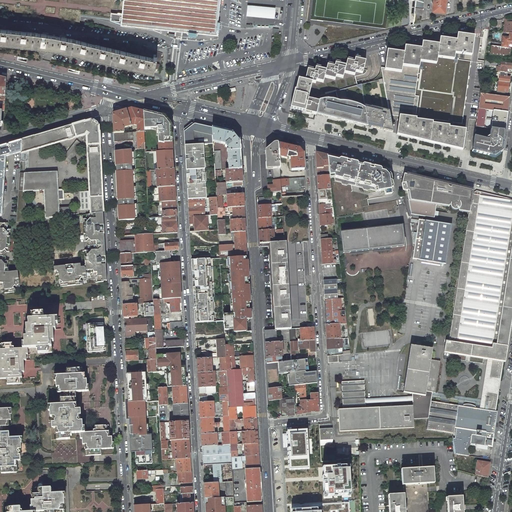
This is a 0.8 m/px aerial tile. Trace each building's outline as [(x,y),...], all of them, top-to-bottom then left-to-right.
[(123,0),(122,13),(117,13),(117,18),(113,18),(113,20),(113,21),(121,24),(144,27),(162,29),(162,27),(167,27),(167,29),(168,29),(191,32),(208,34),(208,33),(211,33),(213,33),(215,18),(216,18),(217,15),(215,15),(216,12),(216,11),(216,0),(123,0)] [(423,0),(415,0),(414,14),(422,14),(423,0)] [(432,0),(432,2),(433,2),(432,9),(444,11),(445,1),(445,0),(432,0)] [(274,18),(275,7),(262,6),(247,5),(246,16),(261,17),(274,18)] [(211,35),(218,36),(219,27),(220,19),(215,18),(213,33),(211,33),(211,35)] [(161,57),(162,53),(146,48),(145,54),(141,52),(140,55),(126,52),(126,49),(122,47),(121,51),(114,49),(114,47),(110,46),(110,48),(106,47),(106,44),(102,43),(101,46),(86,43),(87,41),(87,40),(85,39),(83,38),(82,42),(61,37),(47,35),(34,33),(34,31),(31,30),(30,32),(26,32),(27,29),(22,29),(22,32),(6,30),(7,26),(2,26),(2,29),(0,29),(0,42),(13,44),(29,46),(52,50),(68,52),(74,54),(93,58),(111,63),(131,68),(150,72),(153,72),(154,68),(159,69),(161,60),(161,57)] [(511,45),(511,33),(509,34),(509,35),(509,38),(503,37),(502,43),(502,47),(508,48),(508,45),(511,45)] [(385,68),(381,67),(383,80),(387,102),(389,112),(389,115),(399,116),(397,134),(407,135),(407,132),(414,133),(413,136),(413,137),(430,139),(429,141),(440,143),(440,140),(446,141),(446,143),(446,145),(459,147),(463,147),(465,130),(451,128),(452,120),(449,120),(448,126),(432,124),(432,123),(418,121),(419,115),(416,114),(418,96),(415,96),(419,68),(423,68),(424,60),(437,62),(438,55),(454,58),(454,62),(457,62),(458,52),(463,53),(463,54),(465,55),(465,53),(472,54),(474,36),(464,35),(463,38),(457,37),(456,41),(440,38),(439,45),(429,43),(428,46),(422,45),(421,49),(408,47),(408,48),(405,48),(404,53),(394,52),(394,54),(387,53),(385,68)] [(508,48),(502,47),(491,46),(490,55),(507,57),(508,48)] [(326,70),(316,67),(315,71),(308,69),(305,80),(299,79),(296,90),(295,90),(290,108),(297,110),(297,108),(299,109),(299,110),(312,113),(315,100),(308,99),(312,82),(316,83),(316,80),(323,82),(324,77),(335,79),(336,76),(343,78),(344,72),(355,75),(355,71),(363,73),(366,61),(355,58),(354,62),(347,60),(346,65),(335,63),(335,66),(327,65),(326,70)] [(511,69),(511,64),(501,62),(501,67),(497,66),(496,71),(500,71),(500,72),(507,73),(507,69),(508,69),(511,69)] [(510,77),(506,77),(507,73),(500,72),(499,81),(509,83),(510,77)] [(508,93),(509,83),(499,81),(497,96),(504,97),(505,92),(508,93)] [(483,110),(484,105),(484,99),(485,96),(487,96),(487,99),(504,101),(504,102),(509,103),(509,97),(504,97),(497,96),(480,94),(478,109),(483,110)] [(319,100),(319,101),(317,112),(329,115),(328,117),(347,122),(348,117),(353,118),(353,120),(355,121),(355,123),(363,126),(364,124),(367,125),(365,108),(361,107),(358,105),(355,104),(351,103),(346,102),(342,102),(339,102),(335,100),(332,100),(329,99),(325,99),(322,100),(319,100)] [(389,131),(392,130),(389,115),(389,112),(365,106),(365,108),(367,125),(367,126),(381,129),(388,131),(389,131)] [(137,125),(138,132),(144,132),(144,129),(143,111),(136,110),(131,108),(126,110),(131,126),(134,125),(137,125)] [(476,127),(483,128),(485,119),(485,118),(486,112),(486,110),(483,110),(478,109),(476,127)] [(113,114),(114,133),(124,133),(123,128),(131,126),(126,110),(113,114)] [(157,129),(159,151),(161,151),(173,151),(171,124),(167,119),(165,116),(143,111),(144,129),(157,129)] [(492,129),(505,131),(506,122),(507,113),(495,111),(494,120),(494,121),(492,129)] [(33,137),(22,141),(21,152),(21,154),(85,135),(87,133),(89,134),(87,137),(91,214),(103,212),(102,197),(100,145),(99,133),(98,126),(99,125),(93,121),(91,120),(91,121),(84,123),(84,122),(33,137)] [(191,123),(184,129),(185,145),(203,144),(213,144),(213,142),(212,128),(199,125),(195,124),(194,124),(193,124),(194,123),(191,123)] [(226,147),(227,147),(228,169),(242,169),(240,142),(232,132),(224,130),(212,128),(213,142),(225,145),(226,146),(226,147)] [(490,131),(489,139),(488,140),(474,137),(472,151),(493,156),(495,157),(503,151),(504,144),(505,135),(505,131),(492,129),(491,129),(491,131),(490,131)] [(129,141),(133,141),(137,141),(137,149),(145,149),(144,132),(138,132),(133,132),(124,133),(114,133),(114,146),(124,146),(124,144),(129,144),(129,141)] [(58,163),(65,169),(84,145),(76,140),(58,163)] [(3,172),(5,173),(6,157),(21,152),(22,141),(0,146),(0,215),(2,216),(2,206),(1,206),(1,204),(2,205),(3,200),(1,200),(1,199),(3,199),(4,179),(3,179),(3,178),(4,178),(4,174),(3,174),(3,172)] [(281,179),(280,169),(279,157),(278,144),(277,143),(275,143),(274,144),(266,151),(267,169),(273,168),(274,180),(275,180),(281,179)] [(204,155),(203,144),(185,145),(185,156),(187,156),(188,160),(185,160),(187,185),(189,185),(189,189),(187,189),(188,199),(205,198),(206,198),(206,188),(204,188),(203,184),(206,184),(205,173),(203,173),(202,169),(205,169),(204,159),(202,159),(202,155),(204,155)] [(278,144),(279,157),(287,159),(287,158),(289,158),(290,158),(291,170),(304,170),(303,153),(299,149),(289,146),(278,144)] [(135,220),(131,150),(115,151),(118,221),(135,220)] [(156,170),(174,169),(173,165),(161,165),(152,166),(152,152),(145,152),(146,170),(150,170),(156,170)] [(324,172),(329,172),(327,157),(327,155),(322,154),(316,153),(317,172),(324,172)] [(330,176),(334,175),(334,177),(335,181),(341,182),(342,184),(346,185),(348,184),(362,187),(363,189),(368,190),(370,189),(375,190),(375,192),(384,190),(385,195),(392,193),(391,188),(392,188),(393,186),(391,175),(389,175),(385,172),(386,169),(375,167),(373,168),(373,169),(371,169),(370,168),(370,167),(369,165),(364,164),(362,165),(362,166),(358,165),(358,164),(357,162),(352,161),(350,162),(350,163),(347,163),(347,161),(346,160),(332,156),(331,158),(327,157),(329,172),(330,175),(330,176)] [(157,188),(159,188),(175,187),(174,169),(156,170),(157,188)] [(243,182),(242,169),(228,169),(225,169),(226,183),(234,182),(243,182)] [(151,186),(150,170),(146,170),(147,184),(147,188),(155,188),(155,186),(151,186)] [(24,191),(44,190),(46,219),(69,216),(69,207),(58,207),(58,200),(64,199),(63,190),(58,190),(57,172),(19,174),(18,191),(24,191)] [(317,172),(317,176),(318,190),(325,190),(331,189),(330,178),(330,176),(330,175),(324,175),(324,172),(317,172)] [(449,206),(449,205),(450,206),(450,207),(451,208),(453,209),(454,210),(455,210),(456,210),(458,210),(459,209),(459,211),(463,211),(470,212),(473,190),(459,187),(443,183),(408,175),(404,174),(402,183),(401,183),(403,193),(407,193),(411,214),(434,217),(436,204),(449,206)] [(292,186),(292,185),(305,184),(305,178),(281,179),(281,186),(288,185),(288,186),(292,186)] [(281,179),(275,180),(274,180),(273,180),(273,184),(269,184),(269,185),(268,185),(268,192),(281,192),(281,186),(281,179)] [(226,195),(225,183),(215,183),(216,195),(222,195),(226,195)] [(175,187),(159,188),(160,202),(175,201),(175,187)] [(476,191),(473,190),(470,212),(469,213),(449,341),(446,341),(444,352),(449,353),(486,359),(487,359),(492,360),(489,378),(500,379),(503,362),(505,362),(511,318),(511,199),(510,199),(476,191)] [(18,191),(18,193),(16,222),(18,222),(26,221),(24,191),(18,191)] [(86,192),(78,192),(79,211),(87,210),(86,192)] [(227,195),(227,208),(244,207),(243,194),(227,195)] [(259,200),(257,200),(258,205),(270,205),(273,205),(273,200),(269,200),(266,200),(266,197),(259,198),(259,200)] [(205,206),(205,198),(188,199),(188,207),(205,206)] [(209,198),(210,216),(217,215),(217,208),(216,198),(209,198)] [(158,202),(159,217),(161,217),(176,216),(175,201),(160,202),(158,202)] [(270,205),(258,205),(258,218),(271,217),(271,213),(272,213),(272,211),(274,211),(273,209),(270,210),(270,205)] [(325,205),(319,205),(320,215),(331,214),(334,214),(333,207),(331,207),(331,209),(325,209),(325,205)] [(233,219),(233,220),(245,219),(244,207),(227,208),(222,208),(217,208),(217,215),(218,221),(224,220),(227,220),(227,215),(225,215),(225,212),(233,212),(233,219)] [(205,208),(188,209),(189,217),(205,216),(205,208)] [(68,267),(68,268),(68,270),(66,270),(65,266),(54,267),(55,282),(60,282),(61,283),(60,284),(60,287),(83,284),(82,281),(95,279),(96,283),(103,282),(103,281),(107,281),(106,264),(102,265),(102,262),(103,262),(104,262),(104,261),(105,260),(104,260),(104,259),(103,259),(102,259),(102,257),(105,256),(104,233),(101,233),(101,231),(102,231),(103,230),(103,229),(103,228),(102,228),(101,227),(100,227),(100,225),(104,225),(103,212),(90,214),(90,218),(89,220),(88,218),(83,219),(85,241),(86,241),(87,240),(89,241),(89,250),(88,251),(87,250),(85,250),(85,265),(84,267),(81,267),(80,264),(73,265),(74,269),(72,269),(71,267),(71,266),(70,266),(69,266),(68,267)] [(331,214),(320,215),(320,226),(332,225),(331,214)] [(207,223),(207,215),(205,216),(189,217),(189,224),(195,224),(195,231),(209,230),(208,227),(209,227),(209,226),(208,226),(208,223),(207,223)] [(177,233),(176,216),(161,217),(162,225),(154,226),(155,234),(162,234),(162,233),(166,233),(167,233),(177,233)] [(271,217),(258,218),(259,231),(271,230),(271,217)] [(230,220),(231,233),(234,232),(245,231),(245,219),(233,220),(233,219),(230,220)] [(413,259),(415,259),(445,264),(452,225),(419,219),(413,259)] [(0,291),(4,291),(5,293),(16,292),(15,289),(14,288),(15,287),(20,287),(18,271),(10,272),(8,270),(9,261),(6,261),(5,262),(4,261),(4,254),(4,252),(6,251),(7,252),(9,252),(11,230),(6,229),(2,229),(3,224),(0,223),(0,291)] [(402,226),(341,233),(343,253),(347,253),(371,250),(404,246),(402,226)] [(271,230),(259,231),(260,244),(270,243),(274,243),(274,230),(271,230)] [(231,233),(231,237),(234,237),(235,245),(246,244),(245,231),(234,232),(231,233)] [(136,253),(150,252),(151,252),(154,252),(153,244),(153,239),(153,234),(135,235),(135,241),(136,253)] [(190,236),(191,247),(198,247),(197,247),(219,245),(218,238),(197,239),(197,236),(190,236)] [(328,239),(321,239),(322,251),(332,251),(332,250),(331,239),(328,239)] [(120,242),(120,254),(130,253),(134,253),(136,253),(135,241),(120,242)] [(170,251),(178,250),(178,242),(165,243),(165,251),(170,251)] [(275,266),(291,265),(289,243),(273,244),(275,266)] [(247,257),(246,244),(235,245),(235,252),(231,252),(231,258),(247,257)] [(156,264),(160,263),(171,263),(170,251),(165,251),(158,252),(156,252),(156,264)] [(334,255),(334,251),(332,252),(332,251),(322,251),(322,265),(339,264),(338,254),(338,251),(335,251),(336,261),(333,261),(333,257),(332,257),(332,255),(334,255)] [(131,262),(130,253),(120,254),(121,263),(131,263),(131,262)] [(233,303),(234,307),(242,307),(250,306),(247,257),(231,258),(231,262),(229,262),(230,279),(232,279),(232,286),(230,286),(231,303),(233,303)] [(211,277),(210,258),(191,260),(192,271),(193,271),(193,280),(192,280),(194,302),(195,311),(194,311),(195,323),(202,322),(214,322),(213,316),(211,317),(211,313),(213,313),(212,303),(210,303),(210,298),(212,297),(211,283),(209,283),(209,278),(211,277)] [(164,299),(181,298),(179,262),(171,263),(160,263),(162,299),(164,299)] [(291,265),(275,266),(276,288),(292,287),(291,265)] [(133,276),(133,266),(121,266),(121,277),(133,276)] [(133,299),(134,304),(136,304),(141,304),(144,304),(144,303),(153,303),(153,300),(152,287),(152,278),(144,279),(140,279),(141,298),(133,299)] [(341,279),(323,280),(324,299),(343,298),(341,279)] [(122,283),(123,305),(132,304),(132,296),(129,297),(129,290),(128,282),(122,283)] [(277,310),(293,309),(292,287),(276,288),(277,310)] [(181,298),(164,299),(164,302),(168,302),(170,302),(171,312),(179,312),(179,303),(181,303),(181,298)] [(343,298),(324,299),(326,325),(339,324),(345,324),(346,324),(344,305),(343,298)] [(159,306),(159,299),(153,300),(153,303),(154,316),(155,331),(161,330),(161,325),(162,325),(162,322),(160,322),(160,309),(161,309),(161,306),(159,306)] [(144,304),(144,316),(154,316),(153,303),(144,303),(144,304)] [(36,310),(36,304),(5,305),(5,318),(13,318),(13,312),(23,312),(23,311),(36,310)] [(137,317),(136,304),(134,304),(132,304),(123,305),(124,317),(129,317),(137,317)] [(247,319),(250,318),(250,306),(242,307),(234,307),(230,307),(223,308),(223,321),(224,333),(237,332),(241,332),(241,331),(247,331),(247,319)] [(293,309),(277,310),(278,329),(281,329),(289,329),(295,328),(293,309)] [(38,350),(38,354),(52,353),(51,341),(54,341),(53,329),(56,329),(55,323),(58,323),(57,317),(43,318),(43,312),(27,313),(28,325),(26,325),(26,337),(24,337),(24,343),(22,343),(22,349),(14,349),(14,347),(12,347),(12,343),(0,344),(0,379),(6,379),(7,385),(22,384),(22,372),(24,372),(23,360),(26,360),(26,354),(28,354),(27,348),(36,348),(36,350),(38,350)] [(147,330),(152,330),(151,318),(134,319),(134,318),(131,318),(131,319),(129,319),(129,317),(124,317),(125,337),(135,336),(135,332),(147,331),(147,330)] [(99,324),(88,324),(88,329),(86,329),(86,334),(89,334),(89,338),(87,338),(87,348),(89,348),(89,350),(93,349),(93,352),(104,352),(104,340),(103,340),(103,338),(103,332),(103,331),(100,331),(100,327),(103,326),(103,324),(99,324)] [(339,324),(326,325),(327,339),(338,338),(338,339),(341,339),(339,324)] [(301,341),(314,340),(314,327),(307,328),(300,328),(301,339),(298,339),(298,341),(301,341)] [(282,338),(282,342),(290,341),(289,329),(281,329),(282,338)] [(163,348),(162,330),(161,330),(155,331),(155,332),(155,338),(156,348),(163,348)] [(276,338),(275,330),(270,330),(265,330),(265,343),(276,342),(276,338)] [(377,335),(367,335),(367,346),(377,345),(377,335)] [(144,339),(144,350),(149,350),(156,349),(156,348),(155,338),(149,338),(144,339)] [(338,338),(327,339),(327,349),(342,348),(342,347),(342,339),(341,339),(338,339),(338,338)] [(211,344),(218,344),(218,353),(212,353),(212,358),(218,357),(218,358),(220,358),(225,357),(225,345),(225,339),(217,339),(211,340),(211,344)] [(311,352),(315,352),(314,340),(301,341),(298,341),(296,341),(290,342),(290,351),(294,350),(297,350),(297,347),(300,347),(300,349),(310,349),(311,352)] [(276,342),(265,343),(267,363),(277,362),(282,361),(281,356),(283,356),(282,342),(276,342)] [(233,353),(233,345),(233,344),(225,345),(225,357),(233,357),(233,353)] [(433,349),(411,345),(403,392),(412,394),(412,396),(412,401),(412,406),(413,419),(429,418),(431,401),(432,396),(432,392),(435,393),(440,361),(431,360),(433,349)] [(168,347),(168,355),(179,354),(184,354),(184,346),(168,347)] [(137,360),(137,350),(125,351),(126,361),(136,361),(137,361),(137,360)] [(167,380),(167,387),(172,387),(186,386),(185,366),(180,367),(179,354),(168,355),(163,355),(156,356),(156,359),(157,372),(162,371),(161,371),(165,370),(166,371),(167,374),(168,376),(168,380),(167,380)] [(253,369),(253,356),(240,356),(241,369),(253,369)] [(234,370),(234,364),(233,357),(225,357),(226,370),(234,370)] [(212,371),(211,358),(197,358),(198,373),(212,372),(212,371)] [(147,360),(148,368),(151,368),(151,372),(157,372),(156,359),(149,360),(149,359),(147,360)] [(282,361),(277,362),(277,366),(277,368),(278,374),(286,372),(309,370),(308,359),(294,360),(291,360),(286,361),(282,361)] [(489,378),(492,360),(487,359),(483,385),(481,400),(480,404),(479,409),(484,409),(487,392),(488,385),(489,378)] [(82,426),(82,421),(79,421),(79,409),(76,409),(76,403),(75,403),(75,401),(73,400),(73,398),(76,398),(75,392),(87,391),(86,379),(79,380),(78,374),(81,374),(80,372),(79,371),(79,368),(69,369),(66,369),(67,375),(55,375),(56,387),(59,387),(59,390),(60,391),(61,395),(62,396),(62,399),(60,399),(61,404),(49,405),(50,417),(53,417),(53,428),(56,428),(56,434),(58,434),(58,436),(59,438),(59,440),(70,439),(70,435),(72,435),(72,433),(80,432),(80,439),(82,438),(83,444),(87,444),(88,445),(88,447),(87,448),(87,452),(89,453),(89,455),(101,455),(101,449),(112,448),(112,437),(104,437),(104,432),(107,431),(107,429),(105,428),(105,426),(95,426),(95,429),(93,430),(93,432),(85,432),(84,426),(82,426)] [(227,386),(228,395),(242,394),(241,375),(248,374),(248,377),(246,377),(247,394),(255,393),(253,369),(241,369),(234,370),(226,370),(226,371),(227,386)] [(309,370),(286,372),(288,386),(294,385),(305,384),(309,384),(317,383),(316,369),(309,370)] [(212,371),(212,372),(198,373),(199,388),(215,387),(215,372),(215,371),(212,371)] [(147,402),(145,373),(127,374),(127,379),(129,379),(129,389),(128,389),(128,391),(128,403),(147,402)] [(500,379),(489,378),(488,385),(487,392),(498,393),(499,387),(500,379)] [(413,419),(412,406),(365,408),(365,403),(365,399),(364,381),(342,382),(343,410),(339,410),(339,431),(413,427),(413,419)] [(305,384),(294,385),(295,392),(300,392),(300,405),(299,405),(299,407),(296,408),(297,414),(307,413),(306,401),(306,389),(305,384)] [(172,387),(173,405),(187,404),(186,386),(172,387)] [(215,387),(199,388),(199,397),(202,397),(207,397),(207,395),(220,394),(220,402),(222,401),(228,401),(228,395),(227,386),(220,387),(220,388),(219,388),(220,392),(216,393),(215,387)] [(158,388),(158,390),(158,395),(158,401),(159,405),(167,405),(166,387),(158,388)] [(269,401),(280,400),(282,399),(281,388),(279,388),(268,388),(269,401)] [(479,409),(431,401),(429,418),(427,429),(453,434),(455,428),(456,428),(455,438),(452,438),(453,445),(455,454),(469,456),(470,444),(482,445),(488,446),(492,447),(494,433),(498,412),(495,411),(498,393),(487,392),(484,409),(479,409)] [(432,396),(480,404),(481,400),(435,393),(432,392),(432,396)] [(242,394),(228,395),(228,401),(228,408),(243,407),(256,406),(255,393),(247,394),(242,394)] [(290,415),(295,415),(294,394),(290,394),(290,398),(282,399),(280,400),(281,407),(290,415)] [(307,413),(318,412),(317,394),(311,394),(312,402),(308,402),(308,401),(306,401),(307,413)] [(214,417),(213,402),(199,402),(200,418),(213,417),(214,417)] [(188,421),(187,404),(173,405),(174,422),(188,421)] [(228,408),(229,416),(229,420),(236,419),(236,413),(243,412),(243,418),(256,418),(256,409),(256,406),(243,407),(228,408)] [(6,420),(10,420),(10,414),(11,414),(11,408),(0,408),(0,467),(1,473),(13,472),(13,470),(14,468),(14,464),(15,463),(15,460),(14,461),(14,455),(18,455),(18,453),(17,452),(16,450),(18,449),(21,449),(20,443),(21,443),(21,437),(9,437),(9,432),(6,432),(6,430),(7,428),(7,424),(5,423),(5,421),(6,420)] [(145,417),(129,418),(131,452),(135,452),(136,464),(137,464),(150,464),(152,464),(151,435),(146,435),(145,417)] [(213,417),(200,418),(201,434),(214,433),(214,427),(219,426),(219,423),(214,424),(213,417)] [(256,418),(243,418),(243,419),(244,431),(257,431),(257,424),(256,418)] [(229,420),(230,432),(235,432),(235,422),(241,422),(241,419),(236,419),(229,420)] [(174,422),(169,422),(170,440),(170,441),(171,441),(171,440),(189,439),(188,421),(174,422)] [(333,428),(319,429),(320,440),(333,440),(333,428)] [(287,429),(288,472),(309,472),(308,429),(287,429)] [(257,437),(257,431),(244,431),(242,431),(243,444),(258,443),(257,437)] [(222,432),(223,445),(230,445),(230,432),(224,432),(222,432)] [(201,434),(202,446),(217,445),(217,433),(214,433),(201,434)] [(176,459),(190,458),(189,439),(171,440),(171,441),(172,456),(173,459),(173,460),(176,459)] [(246,454),(246,456),(258,455),(258,449),(258,443),(243,444),(239,444),(239,448),(243,447),(243,453),(244,453),(244,454),(246,454)] [(217,445),(202,446),(203,465),(214,465),(222,464),(232,463),(231,457),(231,451),(230,445),(223,445),(217,445)] [(60,456),(66,457),(67,455),(69,456),(70,451),(62,449),(60,456)] [(259,462),(258,455),(246,456),(231,457),(232,463),(232,469),(242,469),(242,461),(246,461),(247,469),(259,468),(259,462)] [(176,459),(177,473),(179,472),(191,472),(190,458),(176,459)] [(475,475),(487,478),(490,463),(477,461),(475,475)] [(322,463),(323,500),(349,499),(348,462),(322,463)] [(232,463),(222,464),(223,482),(225,482),(233,482),(232,469),(232,463)] [(214,465),(214,470),(214,478),(215,482),(218,482),(218,483),(223,482),(222,464),(214,465)] [(434,483),(433,467),(401,469),(402,485),(434,483)] [(260,484),(259,468),(247,469),(245,469),(247,502),(261,502),(260,484)] [(147,475),(147,471),(137,471),(137,479),(147,479),(147,475)] [(192,483),(191,472),(179,472),(179,484),(192,483)] [(204,483),(205,499),(219,498),(218,483),(218,482),(215,482),(204,483)] [(156,499),(133,500),(134,505),(164,504),(164,495),(163,487),(163,485),(152,486),(152,492),(156,491),(156,499)] [(34,511),(44,511),(58,511),(59,511),(58,510),(56,510),(56,504),(62,504),(62,498),(63,498),(62,492),(49,493),(48,487),(36,488),(36,490),(35,492),(35,496),(36,497),(36,498),(36,499),(31,500),(31,505),(30,505),(31,511),(22,511),(22,510),(20,510),(20,506),(9,507),(9,510),(8,511),(34,511)] [(405,511),(404,494),(388,495),(389,511),(405,511)] [(463,511),(462,496),(447,497),(447,511),(463,511)] [(219,498),(205,499),(206,509),(206,511),(223,511),(223,510),(225,510),(224,506),(222,506),(222,498),(219,498)] [(290,504),(290,511),(350,511),(350,501),(290,504)] [(193,511),(193,503),(190,503),(183,504),(183,503),(179,504),(177,504),(177,511),(172,511),(172,504),(164,505),(164,511),(193,511)]
